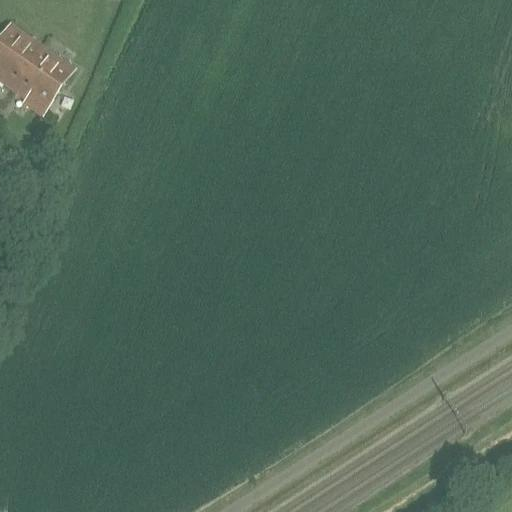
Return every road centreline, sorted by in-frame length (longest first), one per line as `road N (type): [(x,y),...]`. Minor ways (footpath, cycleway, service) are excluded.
road 1 (unclassified): [(229,511),(511,330)]
road 2 (unclassified): [(0,265),(18,201),(16,166),(0,137)]
